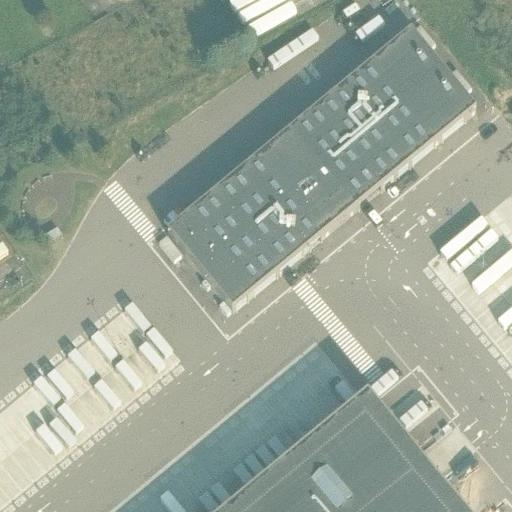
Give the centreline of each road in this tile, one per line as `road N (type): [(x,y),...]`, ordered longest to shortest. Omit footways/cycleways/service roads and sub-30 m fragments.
road 1 (unknown): [(511,135),(398,10),(360,11),(103,248),(221,361)]
road 2 (unknown): [(221,361),(43,511)]
road 3 (unknown): [(380,253),(221,361)]
road 4 (unknown): [(498,393),(380,253)]
road 5 (unknown): [(498,393),(362,511)]
